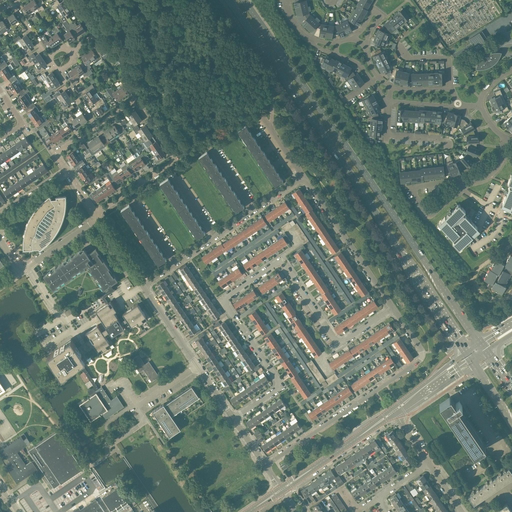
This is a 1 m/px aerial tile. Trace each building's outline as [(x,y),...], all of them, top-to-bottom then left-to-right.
[(34,0),(33,0),(29,3),(34,10),(37,8),(39,11),(41,10),(42,10),(44,9),(41,4),(40,3),(38,5),(34,0)] [(57,1),(51,5),(53,8),(54,7),(55,10),(58,7),(61,11),(68,6),(64,0),(59,4),(57,1)] [(295,3),(296,9),(307,6),(306,0),(305,0),(300,0),(301,1),(295,3)] [(357,0),(356,3),(366,9),(369,4),(361,0),(357,0)] [(29,3),(23,7),(27,12),(25,14),(28,19),(31,18),(30,17),(33,15),(30,12),(34,10),(29,3)] [(354,9),(364,15),(367,10),(366,9),(358,4),(354,9)] [(63,14),(60,16),(61,18),(63,21),(68,17),(66,15),(71,11),(68,6),(61,11),(63,14)] [(308,12),(307,6),(296,9),(297,15),(304,13),(305,16),(309,13),(308,12)] [(350,13),(361,20),(364,15),(354,9),(353,8),(350,13)] [(406,21),(410,18),(402,8),(398,12),(406,22),(406,21)] [(394,16),(402,26),(406,22),(398,12),(398,13),(394,16)] [(13,13),(8,17),(12,23),(9,24),(13,30),(13,31),(16,29),(15,27),(17,26),(15,23),(18,21),(13,13)] [(306,18),(302,23),(307,27),(314,19),(310,14),(309,13),(305,16),(306,18)] [(353,22),(358,25),(361,20),(350,13),(347,18),(350,19),(353,22)] [(397,30),(398,29),(396,28),(400,24),(402,26),(394,16),(392,18),(391,17),(389,19),(389,20),(397,30)] [(319,23),(314,19),(307,27),(311,31),(316,26),(318,28),(320,23),(319,23)] [(350,19),(342,23),(346,33),(352,31),(349,25),(353,22),(350,19)] [(0,27),(3,33),(4,33),(7,31),(8,31),(10,31),(13,30),(9,24),(7,26),(3,21),(2,21),(1,20),(0,20),(0,27)] [(385,24),(393,33),(397,30),(389,20),(385,24)] [(66,21),(62,23),(66,29),(68,32),(64,34),(69,41),(70,41),(71,42),(74,40),(74,38),(75,38),(71,32),(74,30),(70,25),(70,26),(66,21)] [(72,22),(69,24),(70,25),(74,30),(76,29),(80,34),(81,34),(82,35),(85,33),(85,31),(85,30),(80,23),(77,25),(75,22),(73,24),(72,22)] [(321,24),(320,23),(318,28),(320,29),(319,35),(325,36),(327,25),(321,24)] [(336,26),(335,26),(335,30),(338,30),(341,36),(346,33),(342,23),(336,26)] [(333,31),(335,30),(335,26),(333,26),(327,25),(325,36),(332,37),(333,31)] [(55,34),(52,36),(57,44),(62,40),(59,34),(61,33),(57,27),(55,29),(55,30),(53,31),(55,34)] [(382,27),(383,27),(380,30),(378,29),(376,35),(375,35),(387,39),(389,34),(387,33),(387,31),(383,27),(382,27)] [(469,39),(476,49),(488,41),(482,31),(469,39)] [(45,35),(40,38),(45,44),(46,43),(48,47),(50,45),(52,47),(57,44),(52,36),(50,33),(46,36),(45,35)] [(19,36),(14,40),(16,42),(19,40),(23,45),(30,40),(26,34),(21,38),(19,36)] [(387,39),(375,35),(374,38),(375,39),(374,41),(376,42),(375,45),(374,45),(374,46),(375,46),(374,47),(377,47),(377,46),(381,46),(382,44),(384,45),(387,39)] [(25,48),(22,50),(24,52),(25,55),(30,52),(28,49),(34,45),(30,40),(23,45),(25,48)] [(101,44),(96,47),(101,55),(104,52),(106,55),(108,54),(111,52),(108,47),(105,49),(101,44)] [(87,53),(92,61),(94,64),(99,60),(102,58),(99,53),(96,55),(92,50),(90,49),(87,51),(87,53)] [(382,52),(381,51),(380,49),(374,52),(375,52),(376,55),(373,56),(375,59),(374,59),(375,62),(386,56),(384,51),(382,52)] [(492,53),(490,53),(489,54),(487,55),(486,55),(485,56),(483,57),(482,58),(481,60),(480,61),(479,63),(478,64),(477,65),(477,67),(476,68),(478,68),(480,68),(482,68),(484,68),(486,67),(488,66),(489,66),(491,65),(493,63),(494,62),(496,61),(497,59),(498,57),(499,56),(500,54),(500,52),(499,52),(498,52),(496,52),(495,52),(493,53),(492,53)] [(32,54),(27,58),(29,60),(31,62),(34,60),(36,63),(43,58),(39,53),(34,57),(32,54)] [(82,57),(84,61),(84,62),(87,65),(85,67),(86,69),(90,74),(92,72),(89,68),(91,67),(89,63),(92,61),(87,53),(87,54),(85,53),(82,55),(82,57)] [(331,58),(326,56),(321,64),(326,67),(331,58)] [(378,67),(389,62),(386,56),(375,62),(376,62),(379,66),(378,67)] [(38,67),(35,69),(36,71),(38,74),(43,70),(41,68),(47,64),(43,58),(36,63),(38,67)] [(326,67),(331,70),(336,61),(331,58),(326,67)] [(336,60),(336,61),(331,70),(332,69),(336,71),(341,62),(336,60)] [(335,73),(340,76),(346,65),(341,62),(336,71),(335,73)] [(390,68),(392,67),(389,62),(378,67),(380,71),(381,70),(382,72),(384,71),(386,74),(385,74),(391,71),(390,68)] [(2,69),(0,70),(0,72),(2,76),(11,70),(8,65),(6,63),(0,67),(2,69)] [(80,65),(74,69),(79,76),(82,74),(85,77),(86,75),(87,76),(88,75),(90,77),(91,76),(90,74),(86,69),(83,70),(80,65)] [(346,65),(340,76),(346,79),(346,80),(349,77),(353,72),(350,70),(351,68),(346,65)] [(394,81),(400,83),(399,84),(400,84),(403,69),(396,67),(389,77),(395,78),(394,81)] [(74,69),(69,72),(73,78),(70,80),(74,85),(77,83),(76,82),(78,81),(76,78),(79,76),(74,69)] [(410,76),(408,75),(409,73),(403,72),(403,69),(400,84),(403,85),(404,84),(406,84),(407,81),(410,82),(410,83),(410,76)] [(11,70),(2,76),(5,80),(8,78),(10,81),(16,77),(14,74),(11,70)] [(29,72),(27,74),(31,80),(35,77),(33,74),(32,75),(29,72)] [(45,73),(39,77),(41,80),(42,79),(43,81),(46,79),(49,82),(56,77),(52,72),(47,76),(45,73)] [(352,84),(361,78),(357,73),(355,75),(353,72),(349,77),(346,80),(350,85),(352,84)] [(11,83),(8,85),(11,89),(20,83),(17,79),(16,77),(10,81),(11,83)] [(51,85),(48,87),(49,90),(51,92),(56,89),(61,85),(59,83),(59,82),(56,77),(49,82),(51,85)] [(361,78),(352,84),(350,85),(353,90),(364,82),(361,78)] [(121,87),(118,89),(123,96),(128,93),(125,87),(127,85),(123,80),(121,82),(121,83),(119,84),(121,87)] [(20,83),(11,89),(15,94),(18,92),(20,94),(25,90),(23,88),(20,83)] [(88,91),(83,94),(87,100),(94,95),(92,91),(95,89),(93,87),(94,87),(92,84),(87,88),(88,91)] [(107,88),(106,89),(107,91),(111,96),(114,95),(118,100),(123,96),(118,89),(115,91),(113,88),(112,88),(110,88),(110,89),(107,88)] [(21,96),(18,99),(21,103),(30,97),(27,93),(29,91),(28,89),(25,91),(25,90),(20,94),(21,96)] [(496,97),(495,98),(494,97),(489,99),(490,100),(489,100),(491,103),(492,106),(505,101),(500,89),(493,92),(496,97)] [(58,92),(53,95),(55,97),(56,100),(58,103),(61,101),(69,96),(65,90),(59,94),(58,92)] [(94,95),(87,100),(90,105),(96,101),(97,104),(103,100),(104,99),(103,97),(102,98),(101,97),(100,98),(99,96),(96,98),(94,95)] [(373,95),(361,100),(364,105),(375,100),(373,95)] [(64,104),(61,106),(62,108),(64,111),(68,108),(69,108),(69,107),(67,105),(72,101),(69,96),(61,101),(64,104)] [(30,97),(21,103),(24,108),(28,105),(29,108),(34,104),(33,102),(30,97)] [(99,107),(94,110),(98,116),(105,111),(102,107),(105,105),(104,103),(105,103),(103,100),(97,104),(99,107)] [(378,105),(375,100),(364,105),(367,110),(369,109),(378,105)] [(495,112),(501,109),(502,112),(508,110),(505,101),(492,106),(493,109),(494,109),(495,112)] [(31,110),(27,112),(30,117),(37,113),(39,111),(36,106),(36,107),(34,104),(29,108),(31,110)] [(369,117),(372,116),(378,114),(377,111),(380,109),(378,105),(369,109),(371,114),(369,116),(369,117)] [(134,109),(127,114),(131,120),(138,115),(138,114),(139,112),(136,109),(135,110),(134,109)] [(505,125),(507,128),(511,123),(511,111),(506,116),(508,118),(503,122),(505,124),(505,125)] [(451,126),(451,124),(454,114),(454,113),(451,112),(450,112),(448,112),(447,115),(443,114),(442,122),(445,123),(444,124),(451,126)] [(37,113),(30,117),(33,122),(40,117),(37,113)] [(82,113),(77,117),(82,124),(87,120),(82,113)] [(133,123),(130,125),(131,127),(133,130),(138,126),(136,124),(142,120),(141,119),(142,118),(140,114),(138,115),(131,120),(133,123)] [(378,119),(378,114),(372,116),(372,118),(371,118),(371,124),(381,124),(382,119),(378,119)] [(460,115),(454,114),(451,124),(457,126),(457,124),(460,125),(464,119),(459,118),(460,115)] [(40,117),(33,122),(36,126),(38,129),(48,122),(46,119),(45,120),(42,116),(40,117)] [(70,117),(67,119),(70,124),(73,122),(77,128),(82,124),(77,117),(74,119),(72,116),(70,117)] [(469,124),(464,119),(460,125),(465,134),(473,129),(474,128),(471,123),(469,124)] [(65,122),(62,125),(63,127),(68,134),(72,130),(68,124),(67,125),(66,123),(65,122)] [(110,128),(109,129),(114,136),(118,134),(120,137),(122,135),(124,134),(122,130),(121,129),(119,131),(115,125),(114,126),(113,125),(110,127),(110,128)] [(138,126),(133,130),(135,132),(136,134),(139,132),(142,135),(149,130),(145,125),(140,129),(138,126)] [(238,130),(247,144),(255,139),(246,125),(238,130)] [(63,127),(59,130),(63,137),(68,134),(63,127)] [(105,132),(104,132),(108,138),(105,140),(108,145),(109,145),(111,143),(114,141),(117,139),(114,136),(109,129),(105,132)] [(467,143),(470,143),(477,142),(478,142),(478,135),(476,135),(473,129),(465,134),(465,136),(467,136),(467,143)] [(59,130),(54,133),(59,140),(63,137),(59,130)] [(140,136),(139,137),(141,140),(140,141),(142,143),(140,145),(142,147),(149,142),(152,140),(150,137),(151,137),(153,136),(149,130),(142,135),(140,136)] [(54,133),(50,136),(54,143),(59,140),(54,133)] [(48,134),(41,139),(45,144),(48,143),(50,146),(54,143),(50,136),(48,134)] [(99,136),(93,140),(98,147),(102,145),(104,148),(106,146),(108,145),(105,140),(102,142),(99,136)] [(26,137),(21,141),(25,147),(30,144),(26,137)] [(264,152),(255,139),(247,144),(256,158),(264,152)] [(93,140),(88,143),(92,149),(89,151),(90,152),(92,156),(95,154),(97,152),(100,150),(98,147),(93,140)] [(142,147),(138,149),(139,151),(145,147),(145,148),(147,147),(150,152),(153,150),(159,145),(156,141),(154,142),(152,140),(149,142),(142,147)] [(21,141),(16,144),(20,151),(25,147),(21,141)] [(475,155),(476,156),(479,150),(476,149),(477,142),(470,143),(466,152),(468,153),(475,155)] [(16,144),(11,147),(15,154),(20,151),(16,144)] [(159,145),(153,150),(156,154),(162,150),(159,145)] [(11,147),(6,151),(10,157),(15,154),(11,147)] [(71,153),(67,156),(70,160),(76,156),(78,155),(74,149),(71,152),(71,153)] [(156,154),(153,156),(155,159),(153,160),(156,165),(165,159),(163,156),(165,154),(162,150),(156,154)] [(6,151),(1,154),(5,161),(10,157),(6,151)] [(199,157),(208,170),(216,165),(207,151),(199,157)] [(137,152),(133,155),(142,168),(144,167),(143,165),(145,164),(148,162),(147,162),(149,161),(146,157),(145,157),(144,156),(142,153),(139,155),(137,152)] [(256,158),(266,171),(274,166),(264,152),(256,158)] [(471,161),(475,155),(468,153),(460,159),(461,159),(467,166),(468,167),(473,163),(471,161)] [(76,156),(70,160),(73,165),(76,162),(78,165),(83,161),(82,159),(79,154),(78,155),(76,156)] [(133,155),(126,160),(128,163),(132,169),(134,171),(136,170),(138,169),(139,170),(142,168),(133,155)] [(461,159),(453,163),(458,173),(463,171),(462,168),(467,166),(461,159)] [(457,173),(458,173),(453,163),(452,160),(446,163),(448,167),(445,168),(446,175),(451,173),(452,176),(454,175),(454,176),(458,174),(457,173)] [(80,167),(76,170),(79,174),(88,168),(85,164),(83,161),(78,165),(80,167)] [(126,164),(121,167),(123,170),(127,176),(132,173),(130,171),(132,169),(128,163),(126,164)] [(44,164),(39,167),(43,174),(48,171),(44,164)] [(225,178),(216,165),(208,170),(217,184),(225,178)] [(283,179),(274,166),(266,171),(275,185),(283,179)] [(39,167),(34,171),(39,177),(43,174),(39,167)] [(88,168),(79,174),(82,179),(91,173),(88,168)] [(110,171),(108,173),(116,184),(118,183),(123,179),(118,173),(117,171),(115,168),(110,171)] [(123,170),(118,173),(123,179),(127,176),(123,170)] [(34,171),(29,174),(34,181),(39,177),(34,171)] [(91,173),(82,179),(85,183),(87,182),(89,184),(96,180),(98,179),(96,176),(94,177),(91,173)] [(109,180),(105,183),(111,192),(116,189),(113,186),(116,184),(108,173),(106,174),(109,180)] [(29,174),(24,177),(29,184),(34,181),(29,174)] [(511,174),(508,183),(507,183),(505,182),(503,185),(509,187),(501,206),(509,209),(510,209),(511,210),(511,174)] [(24,177),(19,181),(24,188),(29,184),(24,177)] [(177,192),(168,178),(160,184),(169,197),(177,192)] [(217,184),(227,198),(235,192),(225,178),(217,184)] [(19,181),(14,184),(19,191),(24,188),(19,181)] [(105,183),(100,186),(107,195),(111,192),(105,183)] [(14,184),(9,187),(14,194),(19,191),(14,184)] [(100,186),(96,190),(102,198),(107,195),(100,186)] [(9,187),(4,191),(8,198),(14,194),(9,187)] [(299,188),(292,192),(296,198),(303,193),(299,188)] [(96,190),(89,194),(95,203),(98,202),(102,198),(96,190)] [(177,192),(169,197),(178,211),(187,205),(177,192)] [(244,206),(235,192),(227,198),(236,211),(244,206)] [(303,193),(296,198),(299,203),(306,198),(303,193)] [(25,231),(25,233),(25,235),(24,237),(24,239),(24,241),(24,243),(24,245),(24,248),(24,250),(33,249),(33,248),(39,248),(40,249),(42,248),(43,246),(45,245),(46,244),(47,243),(49,242),(50,241),(51,239),(53,238),(54,236),(55,234),(56,233),(57,231),(58,229),(59,227),(60,225),(61,223),(62,222),(63,220),(63,218),(64,216),(64,214),(65,212),(65,210),(66,208),(66,206),(66,204),(66,202),(66,200),(66,197),(66,195),(57,196),(57,198),(51,198),(50,196),(48,197),(46,199),(45,200),(43,201),(42,203),(40,204),(39,206),(37,207),(36,209),(35,211),(34,212),(32,214),(31,216),(30,218),(30,220),(29,222),(28,223),(27,225),(27,227),(26,229),(25,231)] [(306,198),(299,203),(303,207),(309,203),(306,198)] [(285,201),(280,204),(284,211),(289,207),(285,201)] [(309,203),(303,207),(306,212),(312,209),(313,208),(309,203)] [(121,210),(130,223),(138,218),(129,204),(121,210)] [(280,204),(275,208),(279,214),(284,211),(280,204)] [(452,242),(459,249),(471,237),(473,236),(480,230),(466,215),(470,211),(468,208),(465,210),(459,204),(445,217),(439,222),(442,225),(441,226),(454,240),(452,242)] [(187,205),(178,211),(188,224),(196,219),(187,205)] [(275,208),(270,211),(274,218),(279,214),(275,208)] [(306,212),(305,213),(309,218),(315,214),(316,213),(314,210),(313,211),(312,209),(306,212)] [(267,213),(265,215),(269,221),(274,218),(270,211),(269,210),(266,212),(267,213)] [(315,214),(309,218),(312,223),(319,219),(320,218),(318,215),(317,216),(315,214)] [(259,219),(257,220),(262,227),(267,223),(262,216),(262,217),(261,216),(258,218),(259,219)] [(148,232),(138,218),(130,223),(140,237),(148,232)] [(196,219),(188,224),(197,238),(205,232),(196,219)] [(319,219),(312,223),(315,228),(322,224),(319,219)] [(257,220),(252,223),(257,230),(262,227),(257,220)] [(252,223),(247,226),(252,233),(257,230),(252,223)] [(322,224),(315,228),(319,233),(325,229),(322,224)] [(247,226),(242,230),(247,237),(252,233),(247,226)] [(325,229),(319,233),(322,238),(329,234),(330,233),(328,230),(327,231),(325,229)] [(242,230),(237,233),(241,238),(242,240),(247,237),(242,230)] [(149,251),(157,245),(148,232),(140,237),(149,251)] [(283,236),(278,240),(282,246),(288,243),(287,242),(290,240),(285,232),(282,235),(283,236)] [(237,233),(232,237),(233,238),(237,243),(242,240),(241,238),(237,233)] [(329,234),(322,238),(325,243),(332,238),(329,234)] [(232,237),(227,240),(232,247),(237,243),(233,238),(232,237)] [(332,238),(325,243),(329,248),(336,244),(332,238)] [(227,240),(222,243),(226,249),(227,250),(232,247),(227,240)] [(278,240),(273,243),(278,250),(282,246),(278,240)] [(222,243),(217,246),(221,253),(226,249),(222,243)] [(273,243),(268,246),(273,253),(273,254),(276,252),(276,251),(278,250),(273,243)] [(336,244),(329,248),(332,253),(339,248),(340,248),(338,245),(337,245),(336,244)] [(157,245),(149,251),(158,264),(166,259),(157,245)] [(295,254),(294,254),(296,257),(297,257),(298,259),(305,254),(301,249),(303,248),(304,249),(305,248),(303,245),(295,250),(297,252),(295,253),(295,254)] [(217,246),(212,250),(216,256),(221,253),(217,246)] [(268,246),(263,250),(268,257),(273,253),(268,246)] [(43,275),(53,290),(58,287),(57,286),(64,280),(65,282),(74,276),(73,275),(80,270),(81,271),(86,268),(85,267),(86,265),(87,267),(88,266),(91,269),(90,270),(95,279),(96,278),(102,285),(100,286),(103,291),(118,281),(115,276),(113,277),(108,270),(110,269),(104,260),(103,261),(98,254),(99,253),(96,248),(91,252),(89,249),(86,251),(84,249),(80,251),(71,256),(72,257),(64,262),(64,261),(55,267),(56,268),(48,273),(48,272),(43,275)] [(212,250),(207,253),(211,260),(216,256),(212,250)] [(263,250),(258,253),(263,260),(263,261),(267,259),(266,258),(268,257),(263,250)] [(341,251),(334,256),(338,261),(344,256),(341,251)] [(207,253),(201,257),(206,263),(211,260),(207,253)] [(258,253),(253,257),(258,263),(263,260),(258,253)] [(511,253),(511,255),(510,254),(508,258),(510,259),(508,262),(507,261),(505,264),(495,259),(493,263),(495,264),(493,267),(492,266),(490,269),(489,268),(487,272),(489,273),(487,276),(486,276),(484,280),(489,282),(487,285),(487,286),(487,287),(488,287),(488,288),(489,288),(490,288),(490,287),(491,286),(492,286),(491,289),(501,294),(506,286),(503,285),(504,284),(505,284),(510,274),(511,274),(511,253)] [(305,254),(298,259),(301,263),(308,259),(305,254)] [(344,256),(338,261),(341,266),(348,261),(344,256)] [(253,257),(248,260),(253,267),(254,268),(257,266),(256,265),(258,263),(253,257)] [(301,263),(300,264),(302,267),(304,267),(305,269),(312,264),(308,259),(301,263)] [(248,260),(243,263),(248,270),(253,267),(248,260)] [(348,261),(341,266),(344,271),(351,266),(348,261)] [(312,264),(305,269),(308,273),(315,269),(312,264)] [(186,265),(180,269),(184,274),(190,270),(186,265)] [(351,266),(344,271),(348,276),(354,271),(351,266)] [(238,267),(233,270),(238,277),(243,274),(238,267)] [(308,273),(307,274),(309,277),(310,277),(312,278),(318,274),(315,269),(308,273)] [(190,270),(184,274),(187,279),(193,275),(190,270)] [(233,270),(228,274),(233,280),(238,277),(233,270)] [(354,271),(348,276),(351,281),(358,276),(354,271)] [(278,272),(273,276),(278,283),(283,279),(278,272)] [(228,274),(223,277),(228,284),(228,285),(231,283),(231,282),(233,280),(228,274)] [(312,278),(310,279),(313,282),(314,281),(315,283),(322,279),(318,274),(312,278)] [(193,275),(187,279),(190,284),(197,280),(193,275)] [(273,276),(268,279),(273,286),(278,283),(273,276)] [(358,276),(351,281),(355,286),(361,281),(358,276)] [(223,277),(218,281),(223,287),(228,284),(223,277)] [(268,279),(263,282),(268,289),(270,291),(274,288),(273,286),(268,279)] [(322,279),(315,283),(318,288),(325,284),(322,279)] [(197,280),(190,284),(194,289),(200,285),(197,280)] [(163,281),(157,285),(160,290),(167,286),(163,281)] [(361,281),(355,286),(358,291),(365,286),(366,285),(364,282),(363,283),(361,281)] [(263,282),(258,286),(263,293),(268,289),(263,282)] [(318,288),(317,289),(319,292),(320,291),(322,293),(327,289),(328,289),(325,284),(318,288)] [(200,285),(194,289),(197,294),(203,290),(200,285)] [(167,286),(160,290),(164,295),(170,291),(167,286)] [(365,286),(358,291),(361,296),(368,291),(365,286)] [(253,289),(248,293),(253,300),(258,296),(253,289)] [(321,294),(320,295),(322,298),(323,297),(324,299),(331,295),(327,289),(322,293),(321,294)] [(203,290),(197,294),(201,299),(207,295),(203,290)] [(170,291),(164,295),(167,300),(173,296),(170,291)] [(282,292),(275,296),(279,301),(285,297),(282,292)] [(248,293),(243,296),(248,303),(253,300),(248,293)] [(207,295),(201,299),(204,304),(210,300),(207,295)] [(324,299),(323,300),(325,303),(326,302),(328,304),(334,300),(331,295),(324,299)] [(173,296),(167,300),(171,305),(177,301),(173,296)] [(243,296),(238,299),(243,306),(248,303),(243,296)] [(285,297),(279,301),(282,306),(289,302),(285,297)] [(238,299),(233,303),(238,310),(243,306),(238,299)] [(210,300),(204,304),(207,309),(214,305),(210,300)] [(334,300),(328,304),(331,309),(338,305),(334,300)] [(374,300),(369,303),(373,310),(378,306),(374,300)] [(130,324),(131,326),(137,322),(139,324),(147,318),(138,303),(134,306),(129,309),(127,310),(124,312),(123,313),(125,317),(124,318),(120,321),(120,320),(117,316),(114,311),(117,310),(116,309),(111,302),(111,301),(108,303),(106,304),(96,311),(104,322),(99,326),(98,324),(85,333),(90,339),(85,342),(85,341),(84,340),(80,342),(81,344),(82,345),(77,348),(72,339),(47,355),(62,377),(80,365),(82,363),(86,360),(82,355),(82,354),(87,351),(89,349),(94,346),(99,353),(108,347),(106,345),(110,342),(107,338),(112,335),(125,327),(122,323),(127,320),(130,324)] [(177,301),(171,305),(174,310),(180,306),(180,305),(177,301)] [(289,302),(282,306),(285,311),(292,307),(289,302)] [(369,303),(364,307),(368,313),(373,310),(369,303)] [(214,305),(207,309),(211,314),(217,310),(214,305)] [(338,305),(331,309),(334,314),(341,310),(338,305)] [(180,306),(174,310),(177,315),(180,313),(183,311),(180,306)] [(292,307),(285,311),(289,316),(295,312),(296,312),(292,307)] [(364,307),(359,310),(363,317),(368,313),(364,307)] [(217,310),(211,314),(214,319),(211,321),(213,323),(218,320),(216,318),(220,315),(217,310)] [(249,314),(248,315),(250,318),(251,318),(252,319),(259,315),(255,310),(249,314)] [(359,310),(354,313),(358,320),(359,321),(362,319),(361,318),(363,317),(359,310)] [(180,313),(177,315),(180,318),(181,320),(187,316),(183,311),(180,313)] [(289,316),(288,317),(291,322),(298,317),(299,316),(297,313),(295,313),(295,312),(289,316)] [(354,313),(349,317),(353,323),(358,320),(354,313)] [(259,315),(252,319),(256,325),(262,320),(259,315)] [(187,316),(181,320),(184,325),(190,321),(187,316)] [(298,317),(291,322),(295,327),(301,322),(298,317)] [(349,317),(344,320),(348,327),(353,323),(349,317)] [(262,320),(256,325),(259,329),(266,325),(262,320)] [(344,320),(339,323),(343,330),(348,327),(344,320)] [(190,321),(184,325),(188,330),(194,326),(190,321)] [(219,321),(214,325),(215,327),(218,325),(222,330),(228,326),(224,321),(220,324),(219,321)] [(301,322),(295,327),(298,332),(305,327),(304,327),(305,326),(303,323),(302,323),(301,322)] [(389,322),(384,326),(389,333),(394,329),(389,322)] [(339,324),(334,327),(338,333),(343,330),(339,323),(339,324)] [(266,325),(259,329),(262,334),(269,330),(266,325)] [(194,326),(188,330),(191,335),(195,332),(197,334),(201,331),(200,329),(197,331),(194,326)] [(228,326),(222,330),(225,335),(231,331),(228,326)] [(384,326),(379,329),(384,336),(389,333),(384,326)] [(305,327),(298,332),(302,337),(308,332),(305,327)] [(379,329),(374,333),(379,339),(384,336),(379,329)] [(231,331),(225,335),(228,340),(235,336),(231,331)] [(308,332),(302,337),(305,342),(312,337),(308,332)] [(199,338),(195,341),(199,346),(205,342),(201,337),(204,335),(203,333),(198,336),(199,338)] [(271,333),(264,337),(268,342),(275,338),(271,333)] [(374,333),(369,336),(374,343),(379,339),(374,333)] [(235,336),(228,340),(232,345),(238,341),(235,336)] [(369,336),(364,339),(369,346),(374,343),(369,336)] [(312,337),(305,342),(308,347),(315,342),(312,337)] [(275,338),(268,342),(271,347),(278,343),(275,338)] [(400,338),(393,342),(397,347),(403,343),(400,338)] [(364,339),(359,343),(364,350),(369,346),(364,339)] [(238,341),(232,345),(235,350),(241,346),(238,341)] [(205,342),(199,346),(202,351),(208,347),(205,342)] [(315,342),(308,347),(312,352),(319,347),(315,342)] [(278,343),(271,347),(275,352),(281,348),(278,343)] [(359,343),(354,346),(359,353),(364,350),(359,343)] [(403,343),(397,347),(400,352),(407,348),(403,343)] [(236,351),(233,352),(236,356),(238,355),(239,355),(245,351),(241,346),(235,350),(236,351)] [(354,346),(349,350),(353,356),(354,356),(359,353),(354,346)] [(208,347),(202,351),(206,356),(212,352),(208,347)] [(319,347),(312,352),(315,357),(322,352),(319,347)] [(281,348),(275,352),(278,357),(285,353),(281,348)] [(407,348),(400,352),(403,357),(410,353),(407,348)] [(349,349),(344,352),(348,359),(353,356),(349,350),(349,349)] [(245,351),(239,355),(242,360),(248,356),(245,351)] [(212,352),(206,356),(209,361),(215,357),(212,352)] [(344,352),(339,356),(343,362),(348,359),(344,352)] [(285,353),(278,357),(281,362),(288,358),(285,353)] [(410,353),(403,357),(407,362),(414,358),(410,353)] [(131,360),(135,366),(143,361),(138,355),(131,360)] [(248,356),(242,360),(245,365),(251,361),(248,356)] [(339,356),(334,359),(338,366),(343,362),(339,356)] [(215,357),(209,361),(212,366),(218,362),(215,357)] [(390,357),(385,360),(390,367),(395,364),(390,357)] [(288,358),(281,362),(285,367),(291,363),(288,358)] [(334,359),(329,362),(333,369),(338,366),(334,359)] [(384,359),(379,362),(380,363),(385,370),(390,367),(385,360),(384,359)] [(145,364),(143,361),(135,366),(139,372),(143,370),(145,368),(143,365),(145,364)] [(145,368),(143,370),(146,374),(154,369),(149,361),(145,364),(143,365),(145,368)] [(251,361),(245,365),(249,370),(255,366),(251,361)] [(218,362),(212,366),(216,371),(222,367),(218,362)] [(291,363),(285,367),(288,372),(295,367),(291,363)] [(380,363),(376,367),(380,374),(385,370),(380,363)] [(222,367),(216,371),(219,376),(225,372),(222,367)] [(295,367),(288,372),(292,377),(297,373),(298,373),(295,367)] [(376,367),(371,370),(375,377),(380,374),(376,367)] [(151,382),(159,377),(154,369),(146,374),(151,382)] [(371,370),(365,374),(370,380),(375,377),(371,370)] [(225,372),(219,376),(222,381),(228,377),(225,372)] [(292,377),(291,378),(294,383),(301,378),(297,373),(292,377)] [(365,374),(361,377),(365,384),(370,380),(365,374)] [(265,375),(260,378),(264,385),(269,381),(265,375)] [(228,377),(222,381),(226,386),(232,382),(228,377)] [(361,377),(356,380),(360,387),(365,384),(361,377)] [(260,378),(255,382),(259,388),(264,385),(260,378)] [(301,378),(294,383),(298,388),(304,383),(301,378)] [(353,382),(351,384),(355,390),(360,387),(356,380),(353,382)] [(255,382),(250,385),(254,391),(259,388),(255,382)] [(298,388),(296,389),(299,392),(300,391),(301,393),(308,388),(304,383),(298,388)] [(250,385),(245,388),(249,395),(254,391),(250,385)] [(99,388),(96,390),(94,387),(88,391),(91,396),(79,404),(91,421),(104,412),(106,416),(112,412),(113,414),(124,407),(116,396),(111,400),(102,386),(99,388)] [(153,411),(170,436),(181,428),(172,415),(199,397),(192,386),(165,404),(164,403),(153,411)] [(348,386),(343,389),(348,396),(353,392),(348,386)] [(245,388),(240,392),(244,398),(249,395),(245,388)] [(308,388),(301,393),(304,398),(311,393),(308,388)] [(343,389),(338,392),(343,399),(348,396),(343,389)] [(240,392),(235,395),(239,401),(244,398),(240,392)] [(338,392),(333,396),(337,403),(343,399),(338,392)] [(235,395),(230,399),(234,405),(239,401),(235,395)] [(333,396),(328,399),(333,406),(337,403),(333,396)] [(449,397),(439,403),(474,454),(485,447),(460,411),(464,408),(459,401),(454,404),(449,397)] [(281,398),(276,402),(280,408),(285,404),(281,398)] [(328,399),(323,403),(328,409),(328,410),(331,408),(331,407),(333,406),(328,399)] [(276,402),(271,405),(275,411),(280,408),(276,402)] [(323,403),(318,406),(323,413),(323,414),(326,412),(326,411),(328,409),(323,403)] [(271,405),(266,408),(270,415),(275,411),(271,405)] [(318,406),(313,409),(318,416),(323,413),(318,406)] [(266,408),(261,412),(265,418),(270,415),(266,408)] [(313,409),(308,413),(313,419),(318,416),(313,409)] [(261,412),(256,415),(260,421),(265,418),(261,412)] [(256,415),(251,418),(255,425),(260,421),(256,415)] [(251,418),(246,422),(250,428),(255,425),(251,418)] [(297,421),(292,425),(296,431),(301,428),(297,421)] [(292,425),(287,428),(291,434),(296,431),(292,425)] [(287,428),(282,432),(286,438),(291,434),(287,428)] [(53,487),(82,468),(72,453),(75,451),(70,443),(67,445),(56,430),(28,450),(47,478),(44,480),(49,487),(52,485),(53,487)] [(389,440),(396,435),(392,430),(389,433),(387,431),(384,433),(389,440)] [(222,431),(217,435),(221,440),(226,437),(222,431)] [(282,432),(277,435),(281,441),(286,438),(282,432)] [(24,433),(0,449),(6,458),(7,457),(10,462),(5,466),(8,472),(16,483),(18,482),(26,476),(37,469),(31,461),(30,461),(25,465),(20,456),(19,456),(16,451),(18,450),(22,447),(23,447),(30,442),(29,441),(24,433)] [(277,435),(272,438),(276,444),(281,441),(277,435)] [(399,440),(396,435),(389,440),(392,445),(399,440)] [(272,438),(267,442),(271,448),(276,444),(272,438)] [(381,449),(374,440),(369,443),(374,450),(376,452),(381,449)] [(403,445),(399,440),(392,445),(396,450),(403,445)] [(267,442),(262,445),(266,451),(271,448),(267,442)] [(374,450),(369,443),(364,446),(369,454),(374,450)] [(202,444),(186,455),(200,476),(216,465),(202,444)] [(406,450),(403,445),(396,450),(399,455),(406,450)] [(369,454),(364,446),(359,450),(364,457),(365,458),(368,456),(367,455),(369,454)] [(366,459),(365,458),(364,457),(359,450),(354,453),(359,460),(361,463),(366,459)] [(409,455),(406,450),(399,455),(402,460),(409,455)] [(354,464),(359,460),(354,453),(350,457),(354,464)] [(413,460),(409,455),(402,460),(406,465),(413,460)] [(354,464),(350,457),(345,460),(350,467),(354,464)] [(350,467),(345,460),(340,464),(344,471),(345,472),(347,470),(347,469),(350,467)] [(243,461),(226,472),(235,484),(251,473),(243,461)] [(285,462),(280,465),(283,470),(288,466),(285,461),(285,462)] [(339,474),(344,471),(340,464),(335,467),(339,474)] [(391,465),(387,468),(391,475),(396,472),(391,465)] [(511,471),(509,467),(468,495),(473,503),(474,503),(475,504),(511,478),(511,471)] [(386,478),(391,475),(387,468),(382,471),(386,478)] [(339,486),(343,483),(337,473),(335,475),(334,474),(334,473),(333,472),(333,473),(331,470),(326,473),(330,480),(334,478),(339,486)] [(382,471),(377,475),(382,482),(386,478),(382,471)] [(328,482),(330,480),(326,473),(321,476),(326,483),(327,486),(330,484),(328,482)] [(376,485),(382,482),(377,475),(372,478),(376,485)] [(423,475),(420,477),(419,475),(414,479),(415,480),(416,480),(419,485),(426,480),(423,475)] [(327,486),(326,483),(321,476),(316,480),(320,487),(322,489),(327,486)] [(365,479),(367,482),(372,488),(376,485),(372,478),(370,476),(365,479)] [(311,483),(315,490),(320,487),(316,480),(311,483)] [(419,485),(423,490),(425,488),(430,485),(426,480),(419,485)] [(367,492),(372,488),(367,482),(362,485),(367,492)] [(306,487),(311,493),(315,490),(311,483),(306,487)] [(361,495),(367,492),(362,485),(357,488),(361,495)] [(430,485),(425,488),(423,490),(426,495),(433,490),(430,485)] [(306,497),(311,493),(306,487),(301,490),(306,497)] [(118,488),(112,491),(123,507),(128,503),(126,499),(118,488)] [(356,499),(361,495),(357,488),(352,492),(356,499)] [(429,499),(437,495),(433,490),(426,495),(429,499)] [(112,491),(107,495),(118,510),(123,507),(112,491)] [(389,498),(393,503),(400,498),(396,493),(395,492),(391,495),(392,496),(389,498)] [(107,495),(102,498),(111,511),(115,511),(118,510),(107,495)] [(440,500),(437,495),(429,499),(433,504),(440,500)] [(403,503),(400,498),(393,503),(396,508),(403,503)] [(96,499),(90,503),(96,511),(104,511),(98,501),(96,499)] [(322,500),(312,507),(316,511),(325,505),(322,500)] [(436,509),(443,505),(440,500),(433,504),(436,509)] [(500,511),(511,511),(511,508),(507,502),(506,503),(498,508),(500,511)] [(78,507),(73,510),(74,511),(82,511),(80,509),(85,506),(83,503),(78,507)] [(96,511),(90,503),(85,506),(89,511),(96,511)] [(396,508),(399,511),(400,511),(406,508),(403,503),(396,508)]
